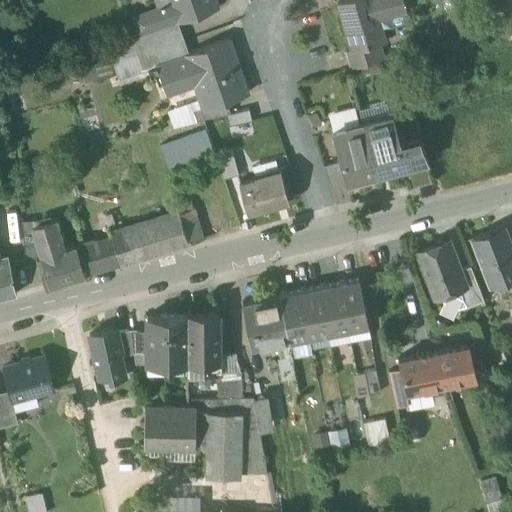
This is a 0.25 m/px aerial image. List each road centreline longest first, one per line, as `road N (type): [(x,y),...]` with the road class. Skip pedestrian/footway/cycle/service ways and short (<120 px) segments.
road 1 (tertiary): [(67,300),(331,234)]
road 2 (residential): [(331,234),(258,13)]
road 3 (residential): [(67,300),(113,511)]
road 4 (tertiary): [(331,234),(511,193)]
